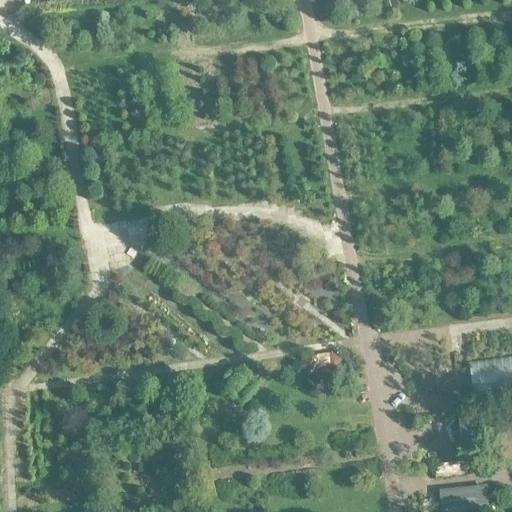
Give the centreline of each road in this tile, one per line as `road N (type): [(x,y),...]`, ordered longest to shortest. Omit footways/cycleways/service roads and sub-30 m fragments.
road 1 (track): [(0,16),(58,65),(101,265),(148,223),(259,210),(348,260)]
road 2 (track): [(101,265),(103,276),(9,393),(19,511)]
